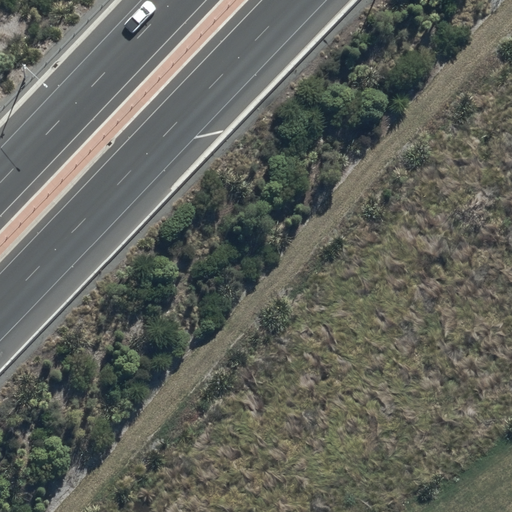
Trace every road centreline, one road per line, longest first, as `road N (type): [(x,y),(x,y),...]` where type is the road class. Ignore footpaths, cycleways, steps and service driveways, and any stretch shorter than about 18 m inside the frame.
road 1 (motorway): [(295,0),(0,306)]
road 2 (motorway): [(0,182),(175,0)]
